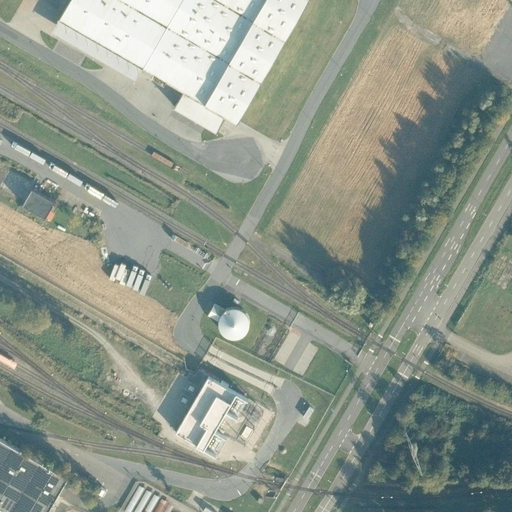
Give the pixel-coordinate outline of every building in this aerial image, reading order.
[(307,0),(69,0),(52,32),(135,80),(142,66),(184,91),(174,108),(217,134),(226,117),(238,123),(307,0)] [(57,202),(34,189),(24,206),(47,219),(57,202)] [(243,334),(246,332),(248,330),(249,327),(250,323),(250,320),(250,317),(248,313),(246,311),(244,308),(241,307),(237,306),(234,306),(230,306),(227,308),(224,310),(222,312),(221,315),(220,318),(219,321),(220,324),(221,328),(222,330),(224,333),(227,335),(230,336),(233,337),(237,337),(240,336),(243,334)] [(209,376),(177,431),(207,448),(239,393),(209,376)] [(303,415),(307,418),(313,409),(309,406),(303,415)] [(0,433),(0,511),(47,511),(70,474),(0,433)]
